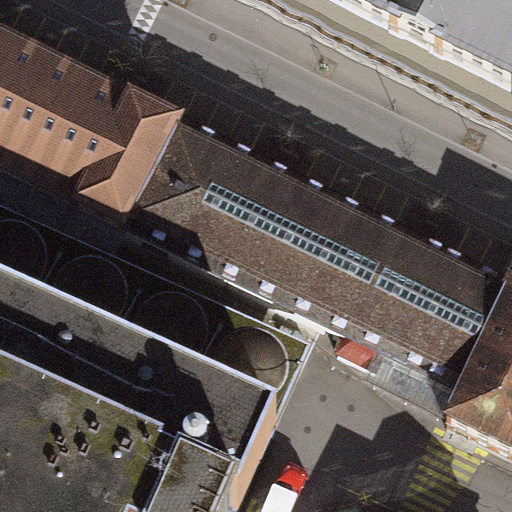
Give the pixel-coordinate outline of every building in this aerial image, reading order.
[(511,0),(333,0),(511,89),(511,0)] [(511,294),(180,131),(0,40),(0,178),(125,241),(126,238),(346,346),(340,358),(377,376),(384,361),(462,399),(511,297),(511,294)] [(0,214),(111,265),(125,241),(0,178),(0,214)] [(0,308),(277,433),(312,355),(111,265),(0,214),(0,308)] [(511,297),(462,399),(447,430),(511,462),(511,297)] [(0,511),(240,511),(277,433),(0,308),(0,511)]
